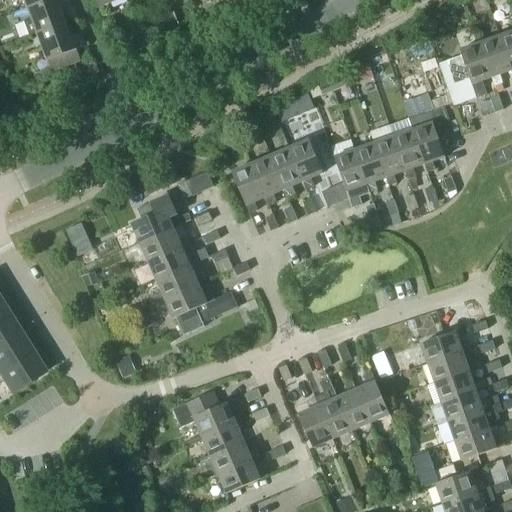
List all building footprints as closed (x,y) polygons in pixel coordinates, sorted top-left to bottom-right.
[(71,4),(69,0),(48,0),(29,7),(38,33),(66,23),(60,9),(71,4)] [(174,11),(164,15),(170,30),(180,26),(174,11)] [(164,15),(154,19),(160,34),(170,30),(164,15)] [(38,33),(48,60),(53,71),(81,60),(77,49),(86,46),(82,34),(71,38),(66,23),(38,33)] [(511,30),(499,35),(511,70),(511,30)] [(500,74),(511,70),(499,35),(480,42),(492,77),(495,85),(503,83),(500,74)] [(481,81),(492,77),(480,42),(460,49),(462,56),(447,61),(455,83),(470,78),(475,93),(484,90),(481,81)] [(0,48),(0,65),(8,62),(3,47),(0,48)] [(95,62),(83,66),(87,78),(100,73),(95,62)] [(498,96),(490,99),(495,112),(503,109),(498,96)] [(444,106),(428,111),(436,134),(452,129),(444,106)] [(412,130),(425,164),(428,172),(434,170),(431,161),(444,156),(436,134),(428,111),(409,118),(413,129),(412,130)] [(393,136),(405,171),(408,179),(415,177),(412,168),(425,164),(412,130),(393,136)] [(374,143),(386,177),(389,186),(397,183),(394,175),(405,171),(393,136),(374,143)] [(310,139),(290,147),(304,181),(308,189),(315,186),(311,178),(324,172),(310,139)] [(374,143),(355,150),(370,192),(376,190),(373,182),(386,177),(374,143)] [(290,147),(271,155),(285,189),(289,198),(296,195),(292,186),(304,181),(290,147)] [(349,200),(352,209),(361,206),(358,197),(370,192),(355,150),(335,157),(344,184),(349,200)] [(271,155),(252,163),(266,196),(270,205),(277,201),(274,194),(285,189),(271,155)] [(266,196),(252,163),(232,172),(250,213),(258,209),(255,201),(266,196)] [(192,195),(214,185),(208,171),(186,181),(192,195)] [(443,179),(448,193),(457,189),(452,176),(443,179)] [(150,197),(162,190),(156,179),(144,186),(150,197)] [(186,181),(178,185),(184,198),(192,195),(186,181)] [(344,184),(321,194),(327,209),(349,200),(344,184)] [(425,189),(429,202),(438,199),(433,186),(425,189)] [(132,224),(140,242),(174,227),(182,224),(168,194),(138,208),(143,219),(132,224)] [(405,197),(410,211),(419,208),(414,194),(405,197)] [(311,198),(303,202),(308,214),(316,211),(311,198)] [(386,202),(390,216),(399,213),(395,199),(386,202)] [(366,206),(373,226),(382,225),(374,203),(366,206)] [(292,206),(284,209),(290,222),(298,219),(292,206)] [(195,218),(199,225),(212,219),(209,212),(195,218)] [(274,214),(266,217),(271,230),(279,227),(274,214)] [(179,239),(174,227),(140,242),(149,261),(190,242),(187,235),(179,239)] [(204,236),(207,244),(220,238),(217,230),(204,236)] [(77,238),(88,264),(100,259),(88,233),(77,238)] [(149,261),(157,279),(190,265),(209,256),(205,247),(194,251),(190,242),(149,261)] [(216,263),(229,257),(226,249),(212,255),(216,263)] [(233,268),(237,276),(250,269),(247,262),(233,268)] [(195,276),(190,265),(157,279),(165,298),(199,283),(207,279),(204,272),(195,276)] [(92,274),(83,277),(87,288),(96,284),(92,274)] [(199,283),(165,298),(183,336),(203,326),(202,322),(237,306),(230,292),(215,298),(207,279),(199,283)] [(0,321),(8,316),(0,303),(0,321)] [(8,316),(0,321),(0,347),(20,335),(8,316)] [(472,325),(475,333),(488,328),(486,320),(472,325)] [(427,363),(461,351),(470,348),(467,341),(460,344),(455,331),(420,343),(427,363)] [(0,373),(31,354),(20,335),(0,347),(0,373)] [(479,345),(482,353),(495,349),(493,340),(479,345)] [(338,348),(343,362),(351,359),(346,345),(338,348)] [(394,350),(382,353),(386,376),(399,373),(394,350)] [(434,382),(469,370),(476,367),(474,359),(465,362),(461,351),(427,363),(434,382)] [(318,355),(324,368),(332,365),(326,352),(318,355)] [(31,354),(0,373),(0,375),(10,392),(10,393),(10,394),(44,373),(43,372),(31,354)] [(129,355),(116,360),(123,378),(136,373),(129,355)] [(299,361),(305,374),(312,371),(307,358),(299,361)] [(499,360),(486,365),(489,373),(502,369),(499,360)] [(279,368),(284,381),(292,378),(286,365),(279,368)] [(475,390),(484,387),(492,384),(490,376),(473,382),(469,370),(434,382),(441,402),(475,390)] [(366,385),(355,390),(370,423),(390,414),(371,373),(362,377),(366,385)] [(333,439),(351,431),(337,398),(334,390),(328,378),(320,382),(325,393),(315,398),(333,439)] [(493,384),(495,392),(509,387),(506,379),(493,384)] [(351,431),(370,423),(355,390),(352,382),(344,385),(348,393),(337,398),(351,431)] [(258,389),(245,394),(248,401),(261,396),(258,389)] [(441,402),(448,421),(502,403),(501,402),(499,395),(480,402),(475,390),(441,402)] [(228,401),(220,405),(214,391),(174,408),(182,427),(197,420),(204,436),(236,422),(244,418),(241,411),(233,414),(228,401)] [(408,413),(401,397),(392,401),(398,416),(408,413)] [(333,439),(315,398),(306,402),(310,409),(299,414),(313,448),(333,439)] [(448,421),(455,441),(490,428),(497,426),(495,419),(500,418),(498,413),(511,407),(511,398),(501,402),(502,403),(448,421)] [(266,408),(253,414),(257,422),(270,416),(266,408)] [(241,432),(236,422),(204,436),(211,454),(243,440),(251,436),(248,429),(241,432)] [(275,427),(261,432),(265,440),(278,435),(275,427)] [(494,441),(490,428),(455,441),(462,461),(505,446),(502,438),(494,441)] [(211,454),(220,473),(251,459),(260,456),(256,448),(248,452),(243,440),(211,454)] [(149,457),(144,446),(136,449),(141,460),(149,457)] [(283,446),(270,451),(273,459),(286,453),(283,446)] [(431,451),(419,455),(429,485),(442,481),(431,451)] [(256,470),(251,459),(220,473),(228,493),(268,475),(264,466),(256,470)] [(502,460),(488,465),(491,473),(505,468),(502,460)] [(482,482),(471,478),(469,472),(435,484),(442,504),(484,489),(482,482)] [(511,488),(509,480),(484,489),(442,504),(445,511),(481,511),(491,509),(489,501),(495,499),(493,495),(511,488)] [(351,496),(336,502),(339,511),(355,511),(358,511),(351,496)] [(511,500),(503,504),(505,511),(511,509),(511,500)]
